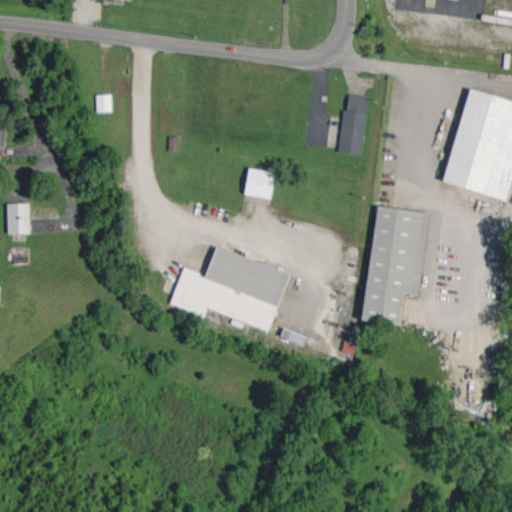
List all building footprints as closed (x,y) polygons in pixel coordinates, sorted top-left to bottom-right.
[(506,199),(511,179),(511,100),(468,88),(443,182),(506,199)] [(368,95),(346,93),(340,153),(362,155),(368,95)] [(97,112),(112,111),(111,94),(96,95),(97,112)] [(271,198),(275,172),(249,168),(245,194),(271,198)] [(7,204),(8,233),(30,233),(29,203),(7,204)] [(362,320),(401,325),(405,293),(419,295),(429,212),(376,206),(362,320)] [(289,272),(215,247),(206,275),(183,267),(170,304),(204,316),(207,309),(270,330),(289,272)]
